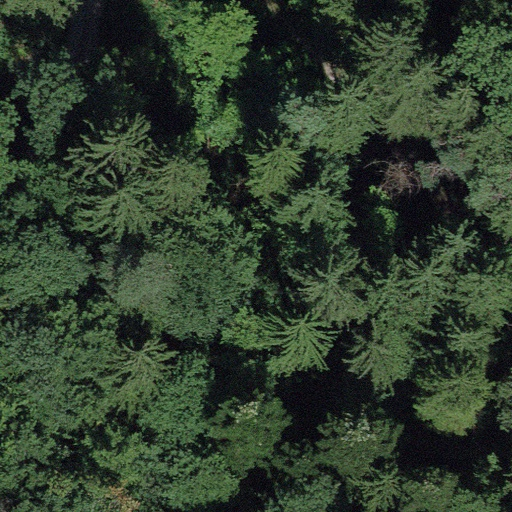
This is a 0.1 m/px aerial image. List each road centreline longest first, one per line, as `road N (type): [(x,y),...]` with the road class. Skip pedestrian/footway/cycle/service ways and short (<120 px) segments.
road 1 (track): [(511,289),(337,95)]
road 2 (track): [(0,224),(70,162),(85,0)]
